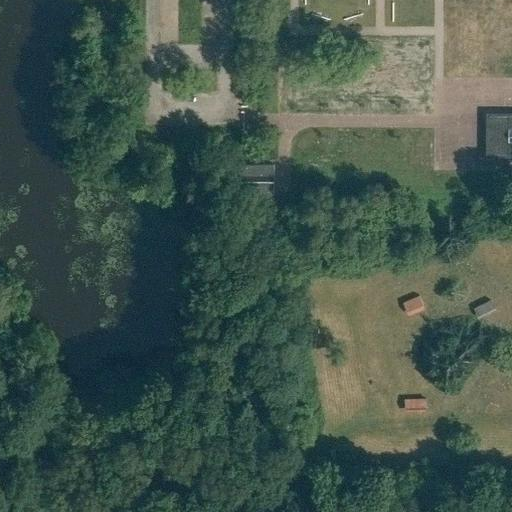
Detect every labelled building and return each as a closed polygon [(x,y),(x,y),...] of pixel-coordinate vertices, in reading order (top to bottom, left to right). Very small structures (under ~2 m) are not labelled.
[(511,114),(484,114),(485,160),(511,160),(511,114)] [(244,165),(238,165),(238,197),(274,197),(274,165),(244,165)] [(421,295),(402,304),(407,315),(426,306),(421,295)] [(491,301),(472,310),(477,321),(496,312),(491,301)] [(423,398),(402,399),(403,411),(424,410),(423,398)]
